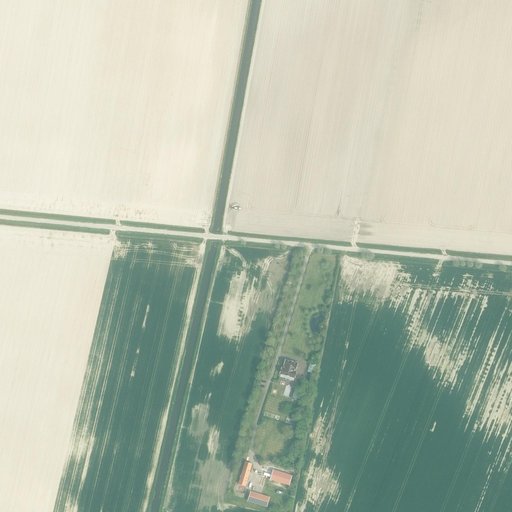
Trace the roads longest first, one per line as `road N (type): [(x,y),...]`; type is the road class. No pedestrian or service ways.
road 1 (unclassified): [(511,264),(0,216)]
road 2 (unknown): [(279,353),(252,447),(256,486)]
